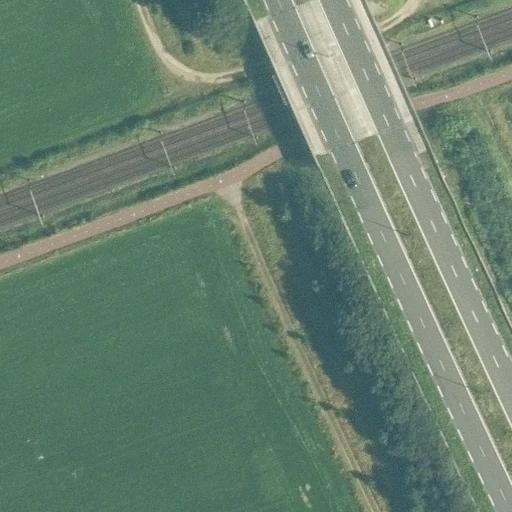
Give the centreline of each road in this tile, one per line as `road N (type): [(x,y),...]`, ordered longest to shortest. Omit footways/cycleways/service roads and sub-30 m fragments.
road 1 (primary): [(278,0),(511,511)]
road 2 (primary): [(511,391),(333,0)]
road 3 (track): [(223,181),(379,511)]
road 4 (track): [(416,0),(396,19),(214,80),(172,66),(138,0)]
